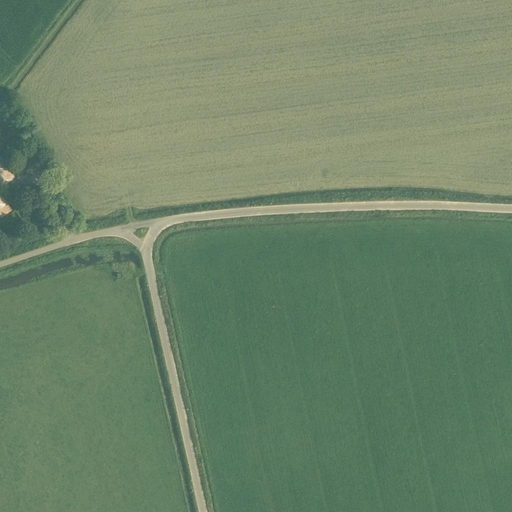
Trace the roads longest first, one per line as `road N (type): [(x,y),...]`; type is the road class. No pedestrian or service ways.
road 1 (unclassified): [(144,232),(302,219),(511,221)]
road 2 (unclassified): [(204,511),(144,232)]
road 3 (unclassified): [(0,260),(63,241),(144,232)]
